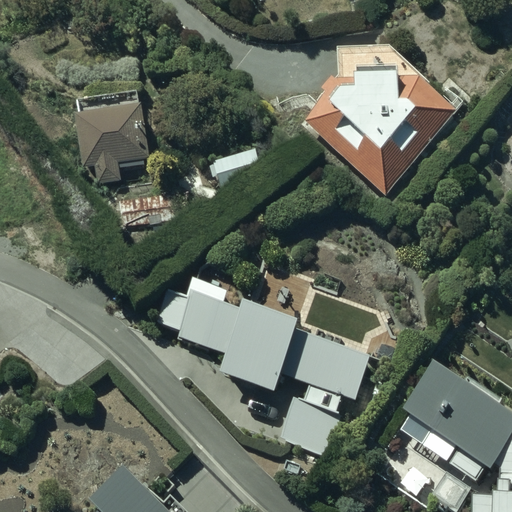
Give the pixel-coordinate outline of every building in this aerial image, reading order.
[(390,58),(337,63),(339,91),(321,108),(326,113),(306,133),(386,202),(456,129),(452,125),(465,112),(445,93),(438,100),(390,58)] [(108,126),(78,131),(85,178),(97,176),(99,191),(121,188),(120,178),(137,175),(136,171),(152,169),(145,122),(141,122),(140,117),(107,122),(108,126)] [(223,195),(225,200),(265,187),(258,164),(239,170),(238,165),(217,172),(218,175),(212,177),(218,196),(223,195)] [(182,205),(122,209),(124,233),(183,227),(182,205)] [(356,413),(370,372),(224,319),(229,305),(196,293),(189,314),(168,306),(158,333),(182,341),(180,347),(232,366),(223,389),(278,409),(286,386),(308,394),(300,416),(293,413),(281,445),(327,461),(340,428),(334,426),(341,408),(356,413)] [(511,511),(511,438),(433,386),(404,429),(408,432),(401,442),(451,475),(431,504),(438,508),(435,511),(461,511),(476,491),(477,492),(484,481),(492,486),(496,480),(500,483),(498,511),(511,511)] [(169,511),(126,467),(92,501),(103,511),(102,511),(169,511)]
